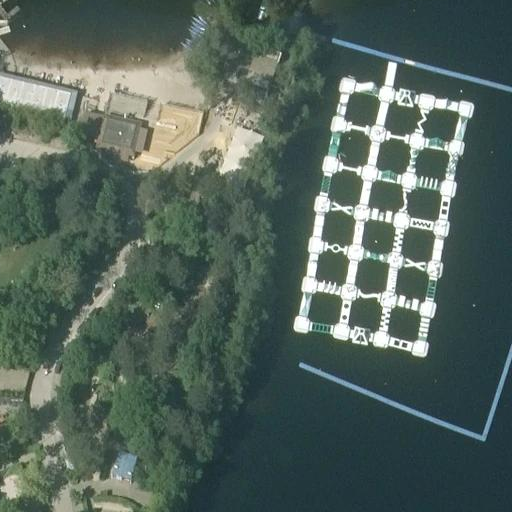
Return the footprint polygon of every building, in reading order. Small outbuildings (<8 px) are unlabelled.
[(255,52),(238,102),(262,110),(266,100),(259,98),(269,69),(276,71),(280,61),(255,52)] [(0,77),(0,108),(69,126),(76,96),(0,77)] [(159,110),(152,138),(161,140),(168,152),(203,126),(197,118),(159,110)] [(83,117),(78,139),(97,143),(94,156),(132,164),(140,130),(83,117)] [(119,459),(112,482),(130,487),(137,465),(119,459)]
